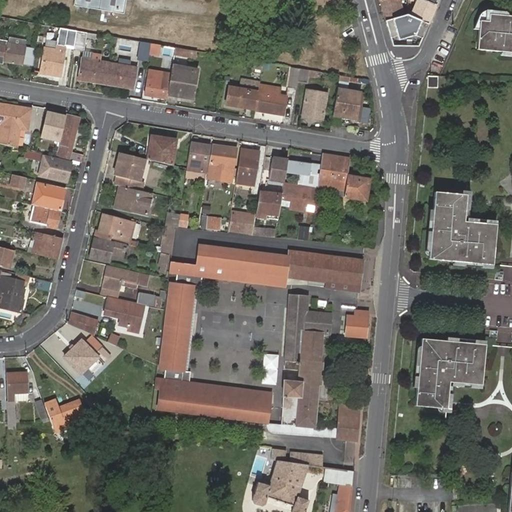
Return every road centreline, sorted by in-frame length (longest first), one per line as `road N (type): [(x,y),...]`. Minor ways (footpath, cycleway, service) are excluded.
road 1 (residential): [(108,106),(396,152)]
road 2 (residential): [(0,344),(20,342),(51,322),(63,300),(108,106)]
road 3 (tertiary): [(388,296),(366,511)]
road 4 (tertiary): [(396,152),(388,296)]
road 5 (residential): [(388,296),(511,307)]
